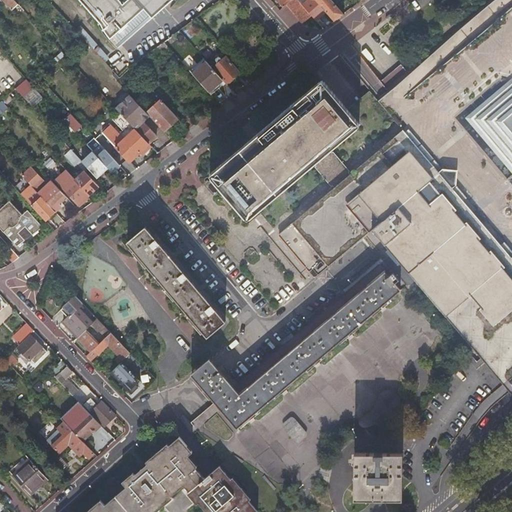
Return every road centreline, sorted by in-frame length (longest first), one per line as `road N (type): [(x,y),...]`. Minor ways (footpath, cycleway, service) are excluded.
road 1 (residential): [(53,511),(138,431),(0,284)]
road 2 (residential): [(301,61),(141,183)]
road 3 (residential): [(141,183),(264,333)]
road 4 (residential): [(141,183),(22,272),(0,278)]
